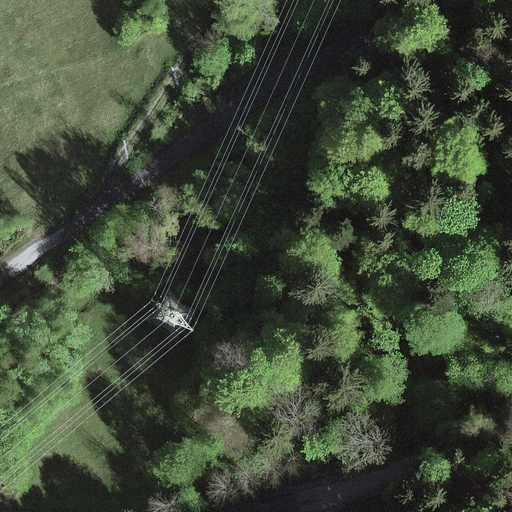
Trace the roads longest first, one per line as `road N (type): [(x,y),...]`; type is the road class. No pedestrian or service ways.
road 1 (tertiary): [(450,0),(241,98),(149,174),(0,269)]
road 2 (tertiary): [(276,511),(368,482),(511,410)]
road 3 (track): [(100,206),(223,0)]
